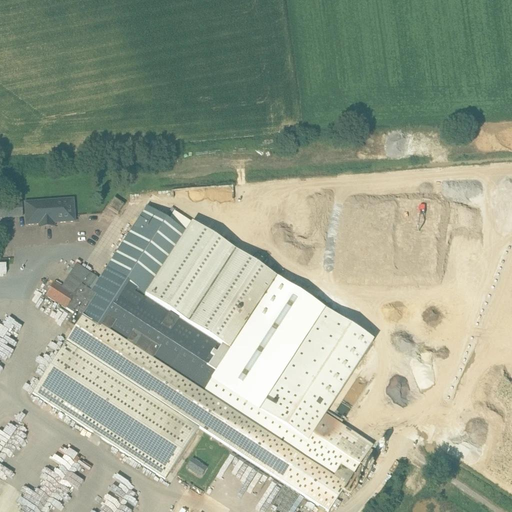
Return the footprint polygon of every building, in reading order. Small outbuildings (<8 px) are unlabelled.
[(74,199),(23,202),(25,227),(38,226),(38,229),(55,228),(55,225),(76,223),(74,199)] [(114,199),(108,208),(118,214),(124,205),(114,199)] [(22,203),(0,204),(0,217),(23,216),(22,203)] [(30,398),(163,484),(196,434),(315,511),(329,511),(344,489),(372,447),(325,416),(373,343),(277,280),(271,288),(147,207),(99,280),(78,266),(63,289),(54,284),(46,296),(82,319),(30,398)] [(0,361),(1,362),(9,348),(7,347),(13,336),(0,327),(0,361)] [(0,458),(4,452),(11,457),(16,449),(25,454),(27,450),(26,449),(32,438),(25,434),(34,418),(20,410),(5,436),(0,432),(0,458)] [(67,471),(77,476),(82,465),(87,467),(92,457),(75,450),(71,460),(57,454),(53,464),(67,470),(67,471)] [(0,464),(8,471),(12,466),(3,460),(0,464)] [(188,468),(200,476),(205,469),(193,460),(188,468)] [(49,501),(61,506),(66,496),(59,493),(62,487),(63,488),(64,484),(57,481),(62,470),(46,463),(44,467),(47,468),(44,474),(52,478),(47,490),(53,493),(49,501)] [(62,511),(48,500),(44,494),(32,485),(28,489),(33,493),(39,502),(31,511),(62,511)] [(94,511),(98,511),(104,505),(98,501),(91,510),(94,511)]
